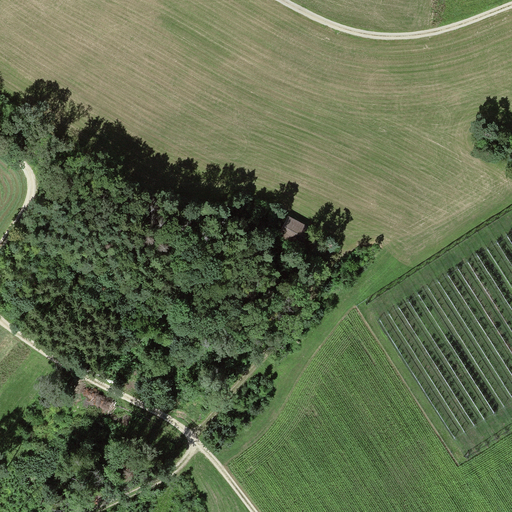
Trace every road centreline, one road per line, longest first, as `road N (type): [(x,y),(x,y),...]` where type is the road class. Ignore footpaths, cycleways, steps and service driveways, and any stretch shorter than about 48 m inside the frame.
road 1 (track): [(251,511),(176,424),(95,386),(0,321)]
road 2 (track): [(511,4),(402,37),(352,32),(278,0)]
road 3 (track): [(195,442),(277,343)]
